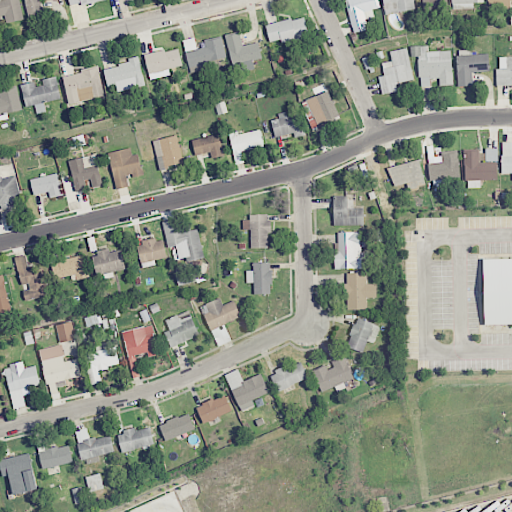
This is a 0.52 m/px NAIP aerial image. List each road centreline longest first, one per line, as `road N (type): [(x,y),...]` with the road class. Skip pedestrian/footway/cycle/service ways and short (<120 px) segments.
road 1 (residential): [(511,117),(417,125),(282,177),(0,244)]
road 2 (residential): [(0,429),(161,391),(306,326)]
road 3 (residential): [(237,0),(0,60)]
road 4 (residential): [(306,326),(303,170)]
road 5 (residential): [(380,136),(320,0)]
